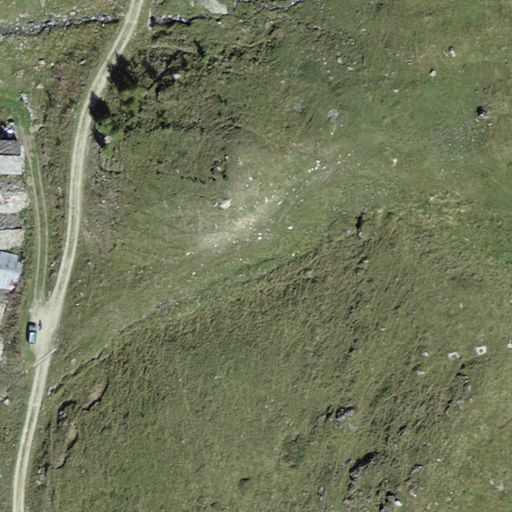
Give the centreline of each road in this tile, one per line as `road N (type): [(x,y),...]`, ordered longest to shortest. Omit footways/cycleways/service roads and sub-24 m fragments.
road 1 (track): [(14,511),(24,426),(71,232),(78,126),(133,0)]
road 2 (track): [(45,338),(37,314),(39,207),(17,108)]
